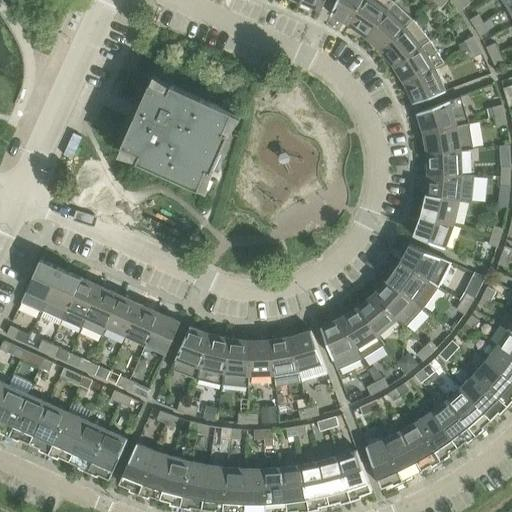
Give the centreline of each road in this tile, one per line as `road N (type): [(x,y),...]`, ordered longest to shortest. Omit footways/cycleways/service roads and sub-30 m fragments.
road 1 (residential): [(19,196),(234,287),(296,279),(341,250),(376,187),(369,110),(330,64),(191,0)]
road 2 (residential): [(19,196),(107,0)]
road 3 (residential): [(395,511),(461,477),(511,437)]
road 4 (residential): [(0,459),(121,511)]
